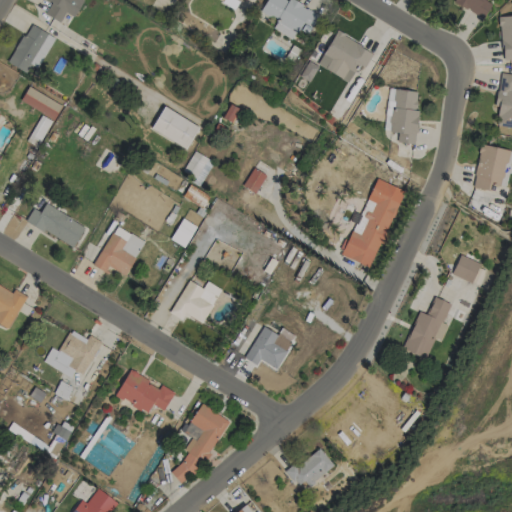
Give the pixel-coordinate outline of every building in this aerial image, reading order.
[(72,17),(83,0),(82,0),(46,0),(50,3),(44,13),(59,22),(65,12),(72,17)] [(317,15),(290,0),(265,0),(259,11),(276,20),(271,28),(291,39),(297,29),(306,34),(317,15)] [(490,4),(483,0),(452,0),(452,1),(482,18),(490,4)] [(511,15),(499,16),(500,60),(511,59),(511,15)] [(30,76),(52,37),(29,24),(7,63),(30,76)] [(316,65),(348,81),(356,65),(363,69),(372,51),(334,31),(316,65)] [(494,107),(498,107),(495,121),(511,123),(511,74),(499,72),(494,107)] [(19,101),(41,113),(26,141),(37,147),(60,104),(27,86),(19,101)] [(413,144),(418,92),(393,89),(388,132),(397,133),(396,142),(413,144)] [(237,109),(228,104),(221,117),(230,122),(237,109)] [(149,129),(185,149),(198,127),(163,106),(149,129)] [(508,150),(480,144),(471,187),(488,191),(489,184),(500,186),(508,150)] [(190,162),(187,161),(182,172),(202,181),(211,161),(194,153),(190,162)] [(255,190),(265,175),(253,167),(243,182),(255,190)] [(370,268),(402,190),(374,178),(341,256),(370,268)] [(25,220),(71,248),(84,227),(44,203),(39,212),(32,208),(25,220)] [(194,225),(180,218),(170,240),(185,247),(194,225)] [(125,275),(143,241),(114,225),(92,265),(104,272),(107,266),(125,275)] [(478,262),(457,255),(451,275),(472,282),(478,262)] [(168,312),(181,320),(184,314),(200,324),(220,290),(206,281),(201,288),(187,280),(168,312)] [(0,324),(6,329),(25,296),(13,289),(12,292),(0,285),(0,324)] [(449,304),(433,296),(425,314),(418,311),(401,348),(424,359),(434,339),(439,341),(447,325),(441,322),(449,304)] [(243,357),(255,365),(258,359),(275,369),(290,342),(262,325),(243,357)] [(42,361),(69,378),(74,370),(81,374),(101,342),(88,335),(85,339),(70,329),(56,351),(50,347),(42,361)] [(173,392),(160,385),(159,387),(128,370),(114,395),(146,413),(151,404),(162,410),(173,392)] [(52,393),(65,400),(71,387),(59,381),(52,393)] [(226,419),(199,403),(182,433),(190,437),(182,450),(185,451),(170,476),(188,485),(226,419)] [(308,487),(332,465),(317,448),(296,467),(292,463),(283,471),(296,486),(303,481),(308,487)] [(80,499),(70,511),(110,511),(117,503),(96,488),(85,503),(80,499)]
